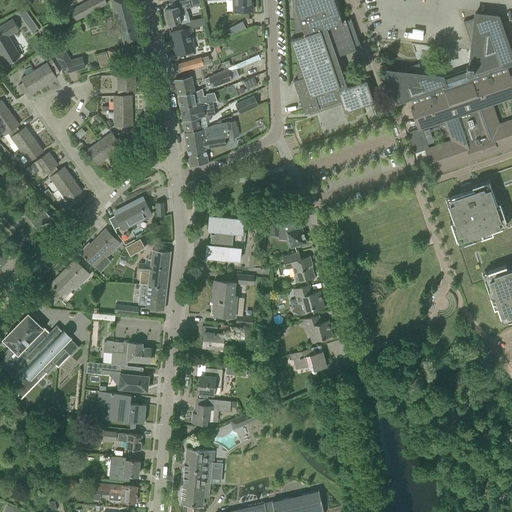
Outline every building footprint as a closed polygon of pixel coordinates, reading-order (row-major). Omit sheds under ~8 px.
[(104,0),(88,0),(70,10),(75,20),(106,4),(104,0)] [(109,0),(116,25),(117,24),(123,44),(140,40),(129,0),(109,0)] [(182,0),(176,2),(177,7),(165,10),(167,17),(165,18),(166,24),(168,23),(168,24),(181,21),(179,12),(186,10),(186,8),(200,5),(199,0),(182,0)] [(233,0),(234,11),(242,11),(251,11),(250,0),(233,0)] [(297,79),(293,81),(304,114),(340,101),(344,112),(357,108),(357,109),(361,107),(361,106),(372,102),(364,80),(354,84),(354,83),(350,84),(350,85),(347,86),(336,54),(359,46),(360,47),(361,47),(358,39),(351,19),(344,21),(336,0),(291,0),(294,38),(290,39),(296,57),(297,79)] [(31,18),(25,10),(19,14),(25,22),(31,18)] [(424,149),(429,162),(432,161),(436,173),(468,162),(469,164),(475,162),(475,160),(502,150),(503,152),(510,150),(509,148),(511,146),(511,119),(498,124),(491,103),(511,96),(511,73),(510,75),(508,70),(506,64),(511,62),(511,46),(501,16),(498,17),(498,16),(475,13),(474,18),(464,21),(463,21),(473,48),(471,49),(469,66),(466,66),(466,70),(460,73),(459,71),(448,75),(449,76),(443,78),(442,76),(422,74),(419,64),(419,63),(390,73),(390,71),(386,70),(397,102),(411,97),(412,103),(414,107),(410,109),(417,128),(445,119),(452,140),(424,149)] [(189,21),(191,29),(205,25),(204,18),(189,21)] [(22,59),(8,36),(19,30),(12,19),(0,25),(0,54),(8,67),(22,59)] [(234,25),(227,29),(230,35),(237,31),(234,25)] [(194,51),(188,28),(170,33),(176,55),(194,51)] [(42,36),(37,39),(42,48),(47,45),(42,36)] [(65,50),(55,56),(66,73),(77,70),(73,59),(71,60),(65,50)] [(178,64),(180,72),(203,65),(201,57),(178,64)] [(52,59),(34,70),(43,86),(56,78),(54,75),(60,72),(52,59)] [(43,86),(34,70),(21,78),(23,81),(18,84),(19,86),(24,94),(29,91),(30,94),(43,86)] [(208,77),(212,87),(232,80),(228,70),(208,77)] [(117,85),(117,95),(128,95),(128,90),(135,89),(135,74),(116,75),(117,85)] [(174,79),(177,95),(194,92),(191,76),(184,77),(174,79)] [(178,99),(180,108),(197,105),(203,104),(202,103),(211,102),(217,101),(212,87),(208,77),(205,79),(206,87),(194,92),(177,95),(178,99)] [(257,85),(254,77),(244,82),(247,89),(257,85)] [(113,95),(113,110),(132,110),(131,95),(128,95),(117,95),(113,95)] [(235,105),(239,113),(258,105),(254,96),(235,105)] [(0,100),(0,119),(10,112),(1,100),(0,100)] [(180,108),(182,121),(210,115),(210,116),(213,115),(211,102),(202,103),(203,104),(197,105),(180,108)] [(132,110),(113,110),(114,126),(132,125),(132,110)] [(7,133),(16,126),(19,124),(10,112),(0,119),(0,129),(0,130),(0,137),(4,134),(4,135),(7,133)] [(97,113),(93,116),(96,121),(101,117),(97,113)] [(182,121),(184,132),(202,129),(207,127),(206,121),(211,119),(210,116),(210,115),(182,121)] [(290,136),(307,129),(303,118),(286,124),(290,136)] [(202,129),(184,132),(189,164),(208,161),(206,148),(226,145),(225,137),(229,137),(237,136),(234,120),(216,123),(207,127),(202,129)] [(34,138),(25,126),(20,130),(16,126),(7,133),(19,149),(34,138)] [(111,132),(99,140),(110,155),(122,147),(111,132)] [(43,151),(34,138),(19,149),(28,161),(43,151)] [(110,155),(99,140),(86,149),(97,164),(110,155)] [(55,166),(58,164),(49,152),(41,157),(34,162),(43,175),(46,172),(47,175),(49,177),(58,170),(55,166)] [(49,177),(58,189),(73,178),(64,166),(58,170),(49,177)] [(472,189),(444,198),(452,221),(450,222),(456,240),(458,246),(469,278),(481,274),(483,280),(493,308),(496,307),(502,323),(511,319),(511,166),(483,177),(484,182),(482,182),(471,186),(472,189)] [(20,175),(14,182),(19,187),(25,181),(20,175)] [(73,178),(58,189),(67,201),(82,190),(73,178)] [(35,225),(43,233),(55,220),(59,216),(51,207),(47,211),(44,209),(35,218),(15,199),(10,204),(21,215),(15,221),(4,211),(0,214),(0,217),(14,231),(26,219),(33,227),(35,225)] [(118,221),(113,223),(121,239),(126,236),(123,228),(151,214),(148,209),(144,200),(131,207),(130,205),(114,213),(118,221)] [(155,202),(156,215),(164,215),(163,202),(155,202)] [(208,230),(211,230),(210,244),(206,243),(205,257),(239,260),(240,247),(239,247),(241,233),(242,233),(243,219),(209,216),(208,230)] [(258,222),(270,223),(269,236),(277,236),(278,234),(287,234),(290,248),(306,243),(302,227),(294,229),(292,228),(291,225),(292,219),(279,218),(271,217),(259,216),(258,222)] [(108,259),(105,255),(112,247),(114,249),(120,243),(105,229),(90,244),(92,245),(89,248),(88,247),(81,253),(86,258),(85,259),(87,260),(88,259),(98,269),(108,259)] [(134,239),(126,244),(127,246),(131,254),(144,247),(139,239),(135,241),(134,239)] [(164,309),(170,251),(152,249),(150,264),(138,262),(138,270),(149,271),(148,284),(140,283),(139,295),(147,296),(145,307),(164,309)] [(312,267),(313,266),(311,262),(310,262),(310,260),(311,259),(310,255),(300,258),(298,251),(283,256),(286,268),(292,267),(296,281),(315,276),(312,267)] [(57,291),(58,291),(61,294),(63,296),(82,278),(84,280),(89,274),(82,267),(75,260),(51,284),(57,291)] [(237,282),(252,284),(253,276),(238,274),(237,282)] [(224,315),(234,316),(236,295),(233,295),(234,282),(224,281),(214,280),(212,300),(215,301),(214,314),(224,315)] [(291,311),(298,315),(304,313),(306,310),(309,309),(310,312),(324,308),(319,290),(312,292),(309,284),(293,288),(297,303),(295,304),(291,311)] [(114,313),(137,315),(138,307),(115,304),(114,313)] [(28,314),(3,339),(17,353),(4,366),(10,372),(9,373),(16,379),(18,377),(22,372),(35,385),(56,364),(55,363),(67,352),(70,355),(79,346),(70,338),(71,336),(64,329),(62,330),(56,325),(54,327),(48,322),(42,328),(28,314)] [(303,319),(307,331),(309,330),(312,341),(323,338),(332,335),(328,320),(321,322),(318,314),(309,317),(303,319)] [(236,323),(251,325),(252,317),(237,315),(236,323)] [(201,332),(204,332),(203,346),(213,347),(222,348),(223,333),(221,333),(221,327),(212,326),(202,325),(201,332)] [(282,327),(274,329),(276,337),(283,335),(282,327)] [(149,362),(150,348),(142,347),(142,343),(128,342),(113,341),(106,340),(106,341),(104,341),(103,352),(112,353),(110,364),(127,365),(127,360),(149,362)] [(296,369),(309,365),(312,371),(313,372),(314,372),(316,371),(316,370),(316,369),(326,366),(322,351),(312,354),(310,348),(290,354),(292,360),(293,359),(296,369)] [(118,387),(146,390),(148,376),(142,375),(143,367),(127,365),(110,364),(87,361),(86,372),(108,374),(108,373),(120,374),(118,387)] [(200,375),(198,392),(208,393),(213,394),(213,393),(220,394),(221,386),(222,369),(215,368),(205,367),(204,376),(200,375)] [(235,367),(234,375),(246,376),(246,369),(235,367)] [(104,391),(103,406),(108,406),(106,419),(134,422),(144,423),(146,404),(130,402),(131,394),(121,393),(104,391)] [(196,413),(192,413),(191,423),(206,424),(207,421),(212,421),(213,410),(230,411),(230,401),(208,399),(207,404),(197,404),(196,413)] [(229,419),(233,429),(262,416),(258,407),(229,419)] [(117,440),(126,441),(126,448),(140,450),(141,434),(127,433),(104,430),(103,439),(115,440),(115,439),(118,439),(117,440)] [(186,448),(181,504),(185,504),(185,506),(193,507),(193,505),(202,506),(203,494),(209,495),(212,461),(213,461),(214,451),(215,451),(196,449),(196,448),(193,448),(193,449),(186,448)] [(110,473),(109,479),(121,480),(129,480),(130,475),(138,476),(139,460),(129,460),(126,459),(126,457),(116,456),(111,456),(111,464),(110,473)] [(62,485),(76,487),(77,479),(63,478),(62,485)] [(109,500),(114,500),(125,501),(135,502),(137,486),(127,485),(91,482),(91,492),(109,494),(108,499),(109,500)] [(225,511),(322,511),(318,490),(225,511)]
